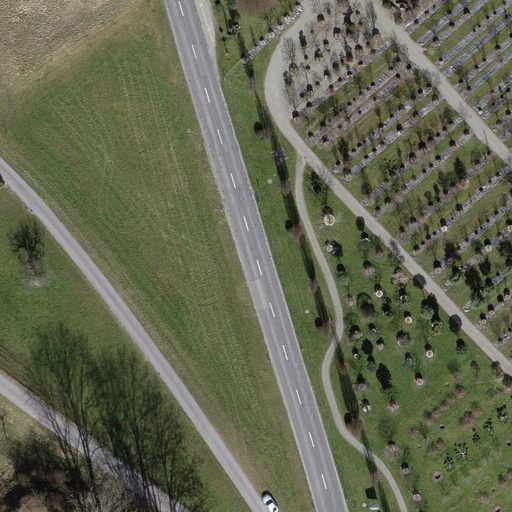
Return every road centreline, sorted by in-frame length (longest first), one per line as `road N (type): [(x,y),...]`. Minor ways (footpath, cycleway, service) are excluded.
road 1 (tertiary): [(333,511),(178,0)]
road 2 (track): [(261,511),(116,304),(0,166)]
road 3 (residential): [(174,511),(0,382)]
